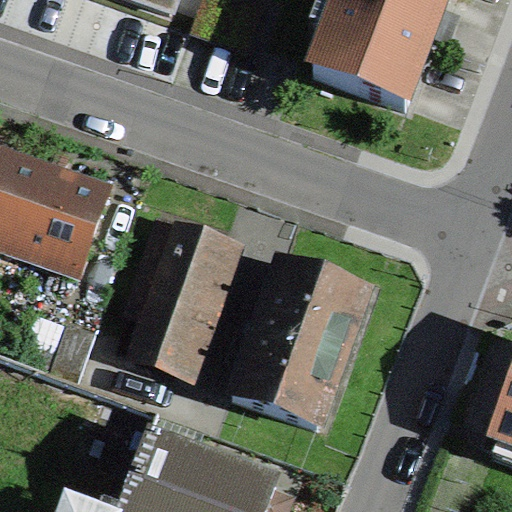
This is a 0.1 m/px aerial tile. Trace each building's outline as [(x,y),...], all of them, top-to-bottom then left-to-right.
[(125,0),(173,17),(178,0),(125,0)] [(404,110),(446,0),(343,0),(315,76),(404,110)] [(0,251),(80,280),(110,193),(11,158),(0,189),(0,251)] [(135,365),(177,380),(226,245),(159,221),(124,317),(149,326),(135,365)] [(317,433),(367,296),(283,265),(233,402),(317,433)] [(5,325),(0,338),(0,353),(20,361),(30,334),(5,325)] [(68,327),(49,378),(78,389),(96,337),(68,327)] [(49,378),(0,359),(0,483),(74,511),(121,511),(148,442),(157,420),(78,389),(49,378)] [(511,396),(497,438),(511,443),(511,396)] [(268,511),(277,491),(148,442),(121,511),(268,511)]
